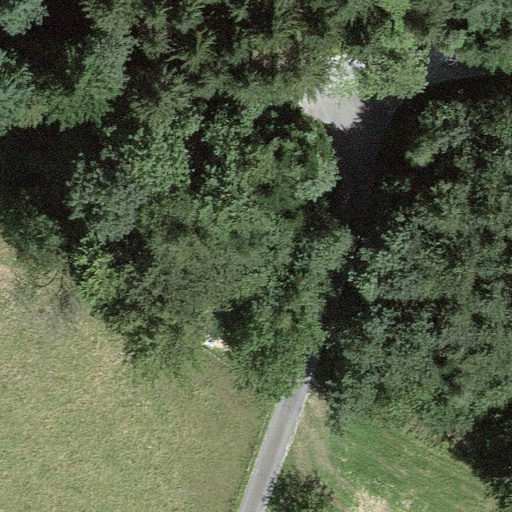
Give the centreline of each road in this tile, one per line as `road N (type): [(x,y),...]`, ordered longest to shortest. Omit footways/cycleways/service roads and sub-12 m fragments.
road 1 (residential): [(365,67),(344,236),(252,511)]
road 2 (unclassified): [(58,90),(365,67)]
road 3 (unclassified): [(365,67),(511,59)]
